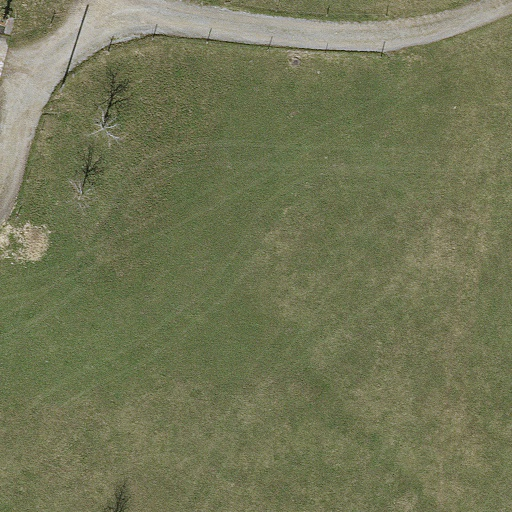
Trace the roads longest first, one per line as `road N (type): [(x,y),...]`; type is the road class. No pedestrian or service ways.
road 1 (track): [(121,0),(149,18),(315,37),(395,35),(511,2)]
road 2 (track): [(87,0),(79,33),(26,85),(0,171)]
